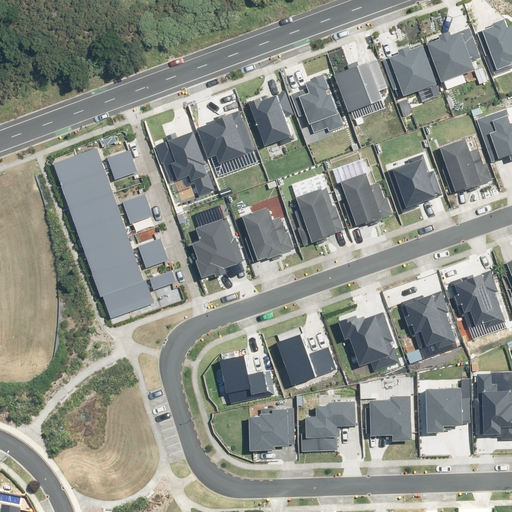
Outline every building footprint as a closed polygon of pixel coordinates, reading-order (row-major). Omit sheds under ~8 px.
[(100,145),(58,159),(112,315),(154,301),(100,145)] [(127,147),(109,154),(117,176),(135,169),(127,147)] [(143,192),(125,198),(134,220),(151,214),(143,192)] [(158,236),(144,245),(149,261),(165,256),(158,236)] [(173,268),(152,274),(155,284),(177,278),(173,268)]
